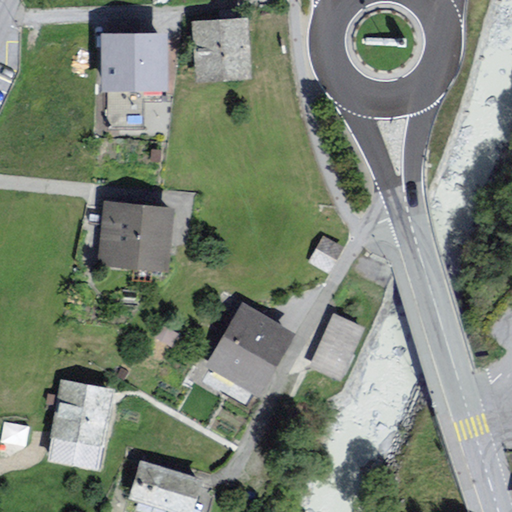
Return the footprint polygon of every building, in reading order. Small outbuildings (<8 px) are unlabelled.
[(250,9),(187,12),(190,77),(253,74),(250,9)] [(162,27),(101,29),(103,87),(164,83),(162,27)] [(171,201),(100,197),(97,260),(137,262),(168,263),(171,201)] [(322,233),(314,241),(306,259),(330,272),(343,244),(322,233)] [(293,329),(238,296),(195,365),(250,399),(293,329)] [(310,366),(343,381),(368,325),(335,311),(310,366)] [(115,386),(57,376),(45,440),(103,451),(115,386)] [(194,511),(204,474),(136,458),(127,496),(194,511)]
